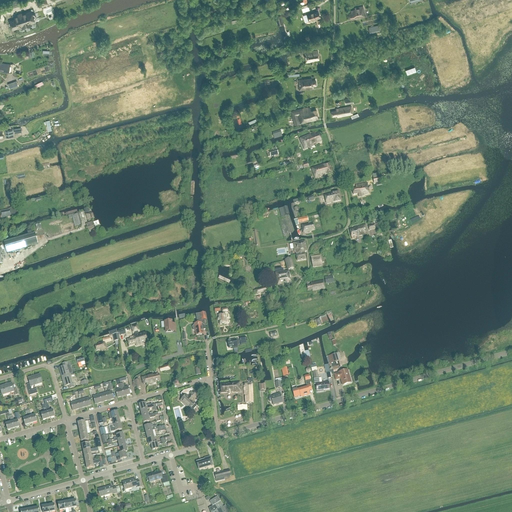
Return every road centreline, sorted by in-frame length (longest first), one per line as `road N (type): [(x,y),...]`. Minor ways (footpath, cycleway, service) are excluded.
road 1 (tertiary): [(220,437),(389,387)]
road 2 (tertiary): [(511,352),(389,387)]
